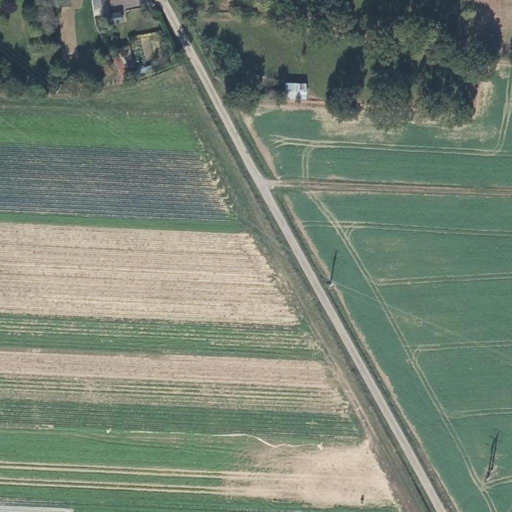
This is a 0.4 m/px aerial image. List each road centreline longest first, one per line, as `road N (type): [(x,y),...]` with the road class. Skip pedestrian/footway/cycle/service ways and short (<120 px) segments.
road 1 (unclassified): [(443,511),(163,0)]
road 2 (track): [(258,182),(511,193)]
